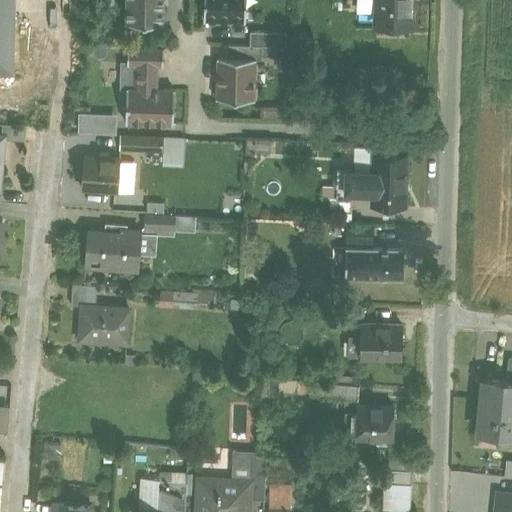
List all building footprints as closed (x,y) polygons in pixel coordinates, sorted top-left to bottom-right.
[(0,0),(0,64),(11,65),(12,9),(9,9),(9,0),(0,0)] [(164,0),(127,0),(127,18),(165,19),(164,0)] [(247,0),(205,0),(205,14),(247,15),(247,0)] [(412,0),(378,0),(378,15),(392,15),(392,21),(412,22),(412,0)] [(286,28),(250,26),(250,40),(262,41),(286,41),(286,28)] [(250,40),(226,40),(226,52),(255,53),(255,54),(262,55),(262,41),(250,40)] [(165,43),(129,42),(129,58),(139,58),(138,82),(128,82),(127,116),(175,117),(176,83),(158,83),(159,59),(165,59),(165,43)] [(226,52),(218,52),(217,94),(254,95),(255,54),(255,53),(226,52)] [(117,109),(88,108),(87,125),(117,126),(117,109)] [(120,143),(142,144),(142,131),(120,131),(120,143)] [(164,132),(142,131),(142,144),(164,144),(164,132)] [(408,149),(376,148),(375,167),(374,189),(374,200),(406,201),(408,149)] [(120,153),(85,151),(83,182),(119,184),(120,153)] [(375,167),(344,166),(343,188),(374,189),(375,167)] [(176,210),(146,209),(146,222),(175,223),(176,210)] [(197,211),(176,210),(175,223),(196,224),(197,211)] [(112,227),(90,225),(88,252),(103,253),(102,260),(139,263),(142,225),(123,224),(116,219),(113,219),(112,227)] [(375,223),(348,222),(347,235),(374,236),(375,223)] [(405,244),(347,242),(346,272),(369,273),(369,272),(404,273),(405,245),(405,244)] [(97,281),(74,279),(73,298),(84,299),(96,300),(97,281)] [(198,288),(161,285),(160,301),(197,304),(198,288)] [(96,300),(84,299),(81,333),(127,337),(130,303),(96,300)] [(347,300),(339,299),(339,311),(347,311),(347,300)] [(363,301),(347,300),(347,311),(363,312),(363,301)] [(403,319),(363,318),(362,351),(402,352),(403,319)] [(312,377),(280,374),(279,385),(311,388),(312,377)] [(511,376),(507,376),(483,374),(478,427),(511,429),(511,376)] [(361,381),(312,377),(311,388),(311,391),(359,395),(361,381)] [(394,401),(358,400),(346,400),(346,406),(358,407),(357,431),(393,433),(394,401)] [(61,437),(44,436),(43,448),(61,449),(61,437)] [(268,450),(252,449),(250,476),(252,476),(251,492),(265,493),(268,450)] [(502,468),(511,469),(511,452),(504,452),(502,468)] [(383,475),(407,476),(407,465),(383,465),(383,475)] [(250,476),(222,474),(222,479),(201,478),(198,511),(249,511),(251,492),(252,476),(250,476)] [(186,511),(188,477),(160,475),(158,508),(165,509),(165,511),(186,511)] [(380,476),(380,503),(408,503),(408,477),(380,476)] [(511,511),(511,489),(500,488),(497,511),(511,511)] [(92,511),(94,500),(56,497),(54,511),(92,511)] [(289,511),(290,500),(272,500),(271,511),(289,511)]
